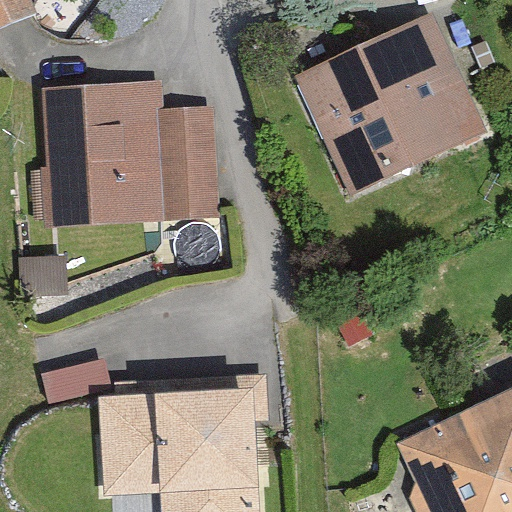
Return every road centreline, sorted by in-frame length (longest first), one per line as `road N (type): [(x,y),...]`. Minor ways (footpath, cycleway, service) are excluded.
road 1 (residential): [(273,273),(201,0)]
road 2 (unknown): [(75,66),(143,59),(204,11)]
